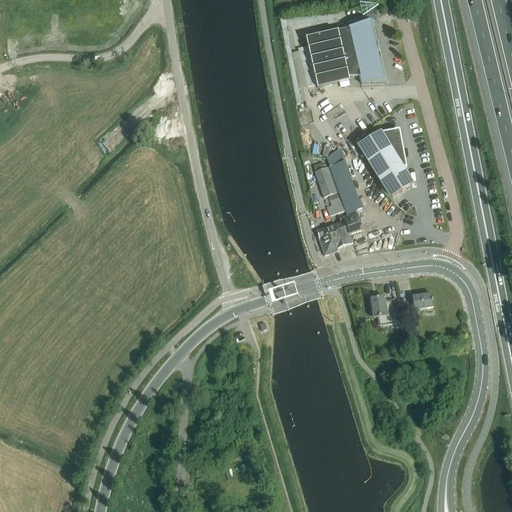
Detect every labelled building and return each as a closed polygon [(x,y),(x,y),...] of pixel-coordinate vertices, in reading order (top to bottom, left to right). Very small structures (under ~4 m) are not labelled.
[(378,23),(306,40),(308,48),(298,50),(307,89),(317,87),(318,89),(349,82),(349,79),(360,79),(361,85),(386,84),(372,25),(378,23)] [(374,137),(375,140),(361,148),(392,198),(410,186),(400,169),(406,168),(399,132),(374,137)] [(362,145),(358,139),(353,142),(357,148),(362,145)] [(349,227),(347,228),(349,236),(363,232),(356,212),(362,210),(345,162),(330,168),(347,218),(350,225),(348,226),(349,227)] [(337,193),(327,168),(314,173),(323,199),(337,193)] [(329,202),(331,207),(327,208),(330,218),(344,213),(339,198),(329,202)] [(340,220),(341,224),(330,228),(338,250),(352,245),(349,236),(346,228),(349,227),(348,226),(350,225),(347,218),(340,220)] [(330,228),(317,232),(320,239),(318,239),(325,258),(339,252),(338,250),(330,228)] [(432,295),(413,298),(415,311),(434,308),(432,295)] [(400,311),(399,301),(394,302),(394,301),(385,302),(385,297),(369,299),(372,320),(377,319),(378,328),(397,325),(397,324),(402,323),(400,311)]
